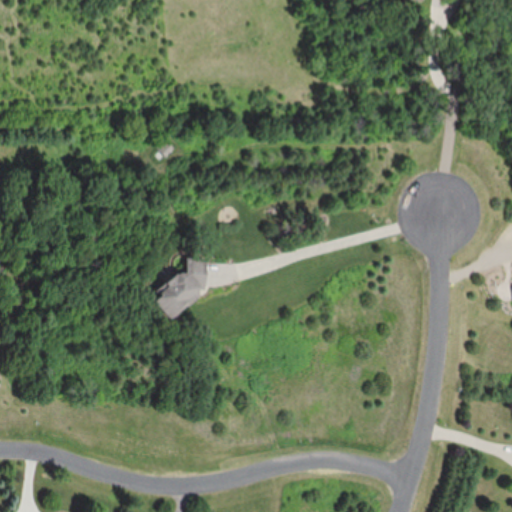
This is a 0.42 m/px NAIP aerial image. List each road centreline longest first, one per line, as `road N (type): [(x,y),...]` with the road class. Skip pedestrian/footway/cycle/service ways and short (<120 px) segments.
road 1 (residential): [(0,443),(134,483),(183,484),(282,467),(409,475)]
road 2 (residential): [(394,511),(424,425),(444,214)]
